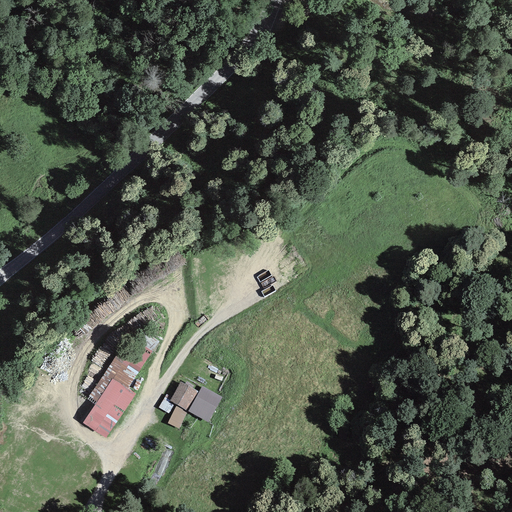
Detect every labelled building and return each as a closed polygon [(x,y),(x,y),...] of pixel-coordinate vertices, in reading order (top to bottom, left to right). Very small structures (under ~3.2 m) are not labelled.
[(285,270),(292,267),(292,266),(300,262),(296,252),(280,258),(285,270)] [(270,275),(278,270),(274,264),(266,268),(270,275)] [(127,389),(151,352),(139,344),(126,362),(116,355),(86,399),(95,404),(82,424),(106,440),(136,395),(127,389)] [(198,392),(180,382),(170,401),(177,404),(168,422),(179,428),(187,412),(209,423),(222,397),(201,386),(198,392)] [(345,417),(339,436),(344,438),(350,419),(345,417)]
